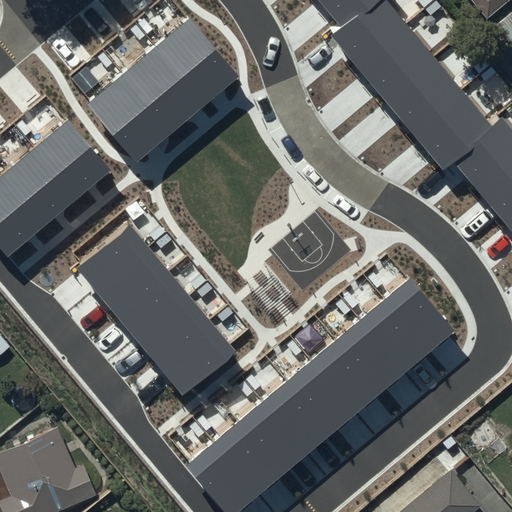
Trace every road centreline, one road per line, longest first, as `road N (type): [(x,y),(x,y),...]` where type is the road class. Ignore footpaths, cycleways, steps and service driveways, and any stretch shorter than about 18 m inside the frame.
road 1 (residential): [(242,0),(308,137),(334,168),(437,233),(485,297),(494,328),(495,348),(484,363),(306,511)]
road 2 (residential): [(209,511),(47,311),(0,265)]
